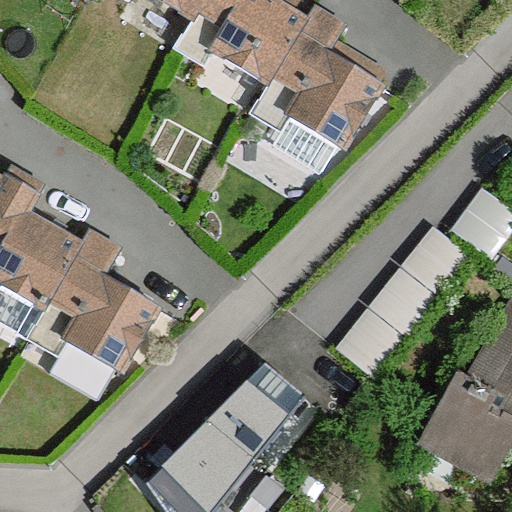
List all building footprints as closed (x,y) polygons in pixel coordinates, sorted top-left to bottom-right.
[(125,0),(130,3),(131,0),(159,0),(195,20),(178,50),(208,68),(217,54),(271,85),(253,116),(283,133),(292,118),(352,153),(387,92),(382,89),(390,76),(337,46),(348,26),(318,9),(309,24),(296,16),(303,4),(295,0),(276,0),(275,3),(270,0),(125,0)] [(0,280),(42,308),(28,338),(58,353),(65,338),(117,369),(160,300),(108,271),(121,249),(89,227),(81,240),(31,210),(44,189),(0,167),(0,280)] [(511,198),(487,187),(467,231),(510,251),(511,246),(511,198)] [(435,246),(332,370),(372,406),(473,283),(435,246)] [(511,309),(427,444),(495,486),(511,458),(511,309)] [(312,410),(264,364),(170,459),(224,511),(312,410)]
